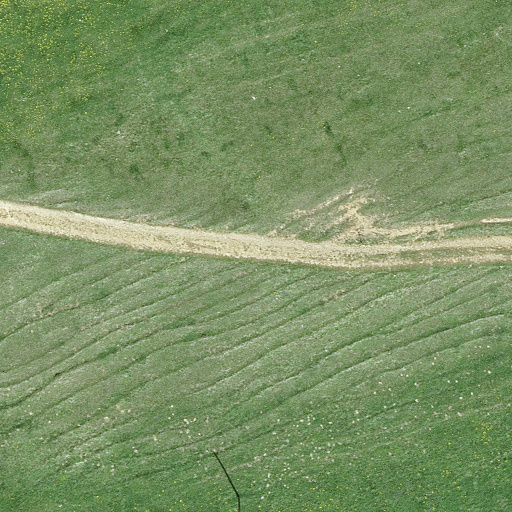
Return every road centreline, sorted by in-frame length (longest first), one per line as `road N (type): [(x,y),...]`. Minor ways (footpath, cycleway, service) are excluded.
road 1 (track): [(352,253),(0,215)]
road 2 (track): [(352,253),(511,254)]
